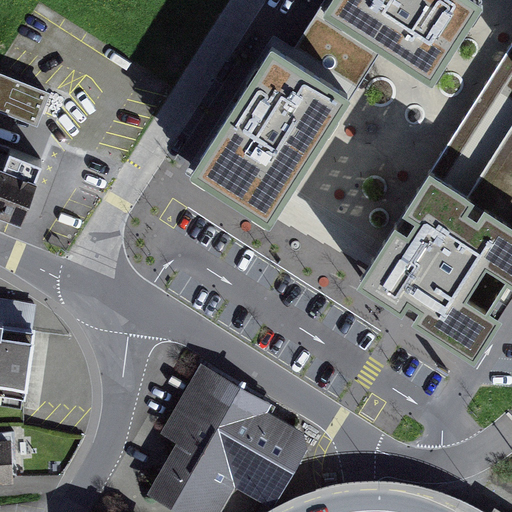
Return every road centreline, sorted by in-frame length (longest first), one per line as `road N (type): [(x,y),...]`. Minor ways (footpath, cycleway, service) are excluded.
road 1 (unclassified): [(249,0),(101,230),(81,285)]
road 2 (residential): [(81,285),(132,307),(111,442),(76,511)]
